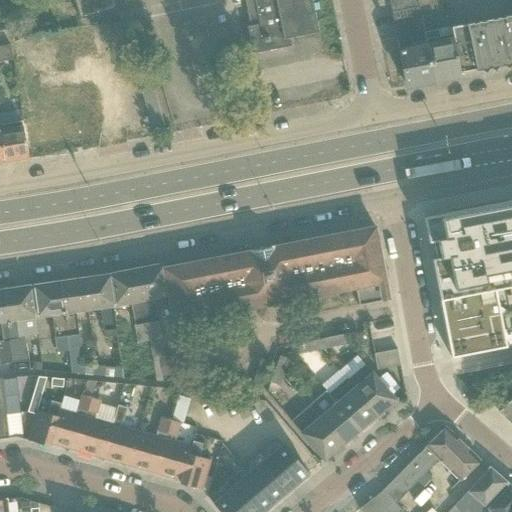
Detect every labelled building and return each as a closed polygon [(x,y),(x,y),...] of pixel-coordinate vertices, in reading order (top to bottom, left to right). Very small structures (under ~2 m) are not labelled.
[(246,27),(252,54),(291,47),(290,39),(318,33),(310,0),(72,0),(78,20),(116,9),(112,0),(243,0),(249,27),(246,27)] [(416,0),(388,0),(398,52),(393,53),(397,72),(402,71),(405,86),(433,81),(416,0)] [(416,0),(433,81),(459,75),(459,73),(452,39),(453,39),(450,28),(437,30),(435,30),(432,14),(434,13),(431,0),(416,0)] [(129,13),(118,17),(124,36),(136,32),(129,13)] [(511,15),(450,28),(453,39),(452,39),(459,73),(475,70),(475,71),(476,71),(476,69),(489,66),(490,68),(491,68),(491,66),(504,63),(505,65),(506,64),(506,63),(511,61),(511,15)] [(91,27),(55,33),(62,73),(73,71),(71,57),(95,53),(91,27)] [(10,46),(0,47),(0,62),(11,61),(12,61),(10,46)] [(19,109),(0,111),(0,139),(4,162),(27,158),(21,122),(19,109)] [(160,114),(148,117),(154,136),(166,134),(160,114)] [(430,217),(424,218),(428,243),(433,242),(436,258),(432,259),(432,261),(451,358),(506,347),(506,346),(500,315),(492,317),(487,292),(498,290),(502,289),(511,286),(511,201),(511,202),(510,201),(508,202),(488,206),(486,206),(466,210),(464,210),(449,213),(430,217)] [(389,300),(384,279),(375,228),(273,248),(273,246),(267,247),(268,249),(256,251),(255,249),(250,250),(250,252),(163,269),(174,324),(355,288),(358,306),(389,300)] [(160,265),(137,270),(147,324),(159,322),(154,299),(166,297),(160,265)] [(137,270),(111,275),(114,294),(116,307),(129,304),(134,327),(139,326),(147,324),(137,270)] [(108,275),(84,279),(88,311),(100,310),(103,333),(104,339),(115,338),(115,331),(111,308),(112,308),(111,295),(108,275)] [(84,279),(60,282),(67,335),(78,334),(75,313),(88,311),(84,279)] [(60,282),(34,286),(39,318),(51,316),(54,337),(67,335),(60,282)] [(31,287),(4,290),(15,363),(29,362),(25,338),(37,337),(36,326),(33,306),(31,287)] [(4,290),(0,291),(0,323),(2,340),(0,340),(0,365),(12,363),(14,363),(4,290)] [(139,326),(134,327),(137,344),(151,341),(147,324),(139,326)] [(78,334),(67,335),(68,337),(69,348),(78,347),(80,347),(78,334)] [(330,338),(316,340),(318,350),(332,347),(344,345),(342,335),(330,338)] [(57,354),(69,352),(68,337),(55,339),(57,354)] [(318,350),(316,340),(302,343),(304,353),(318,350)] [(396,348),(374,353),(378,369),(400,363),(396,348)] [(160,357),(162,376),(180,374),(177,355),(160,357)] [(280,356),(275,370),(284,373),(289,359),(280,356)] [(227,380),(226,389),(259,395),(270,364),(260,361),(252,384),(227,380)] [(32,362),(31,370),(40,371),(41,363),(32,362)] [(377,416),(394,401),(363,364),(346,379),(377,416)] [(96,368),(97,376),(122,379),(121,370),(96,368)] [(284,373),(275,370),(271,382),(279,386),(284,373)] [(338,371),(321,385),(325,390),(328,394),(359,430),(377,416),(346,379),(338,371)] [(51,378),(50,387),(62,388),(63,380),(51,378)] [(0,415),(6,415),(20,413),(16,379),(2,380),(2,379),(0,379),(0,415)] [(34,389),(31,401),(38,403),(42,392),(34,389)] [(359,430),(328,394),(325,390),(308,405),(342,445),(359,430)] [(77,409),(87,411),(91,398),(81,395),(77,409)] [(179,395),(172,420),(183,423),(190,398),(179,395)] [(511,396),(498,411),(499,411),(511,424),(511,396)] [(91,398),(87,411),(96,414),(100,400),(91,398)] [(31,401),(27,412),(35,415),(38,403),(31,401)] [(28,441),(48,446),(53,427),(55,427),(60,410),(59,410),(61,404),(51,401),(47,414),(37,411),(28,441)] [(113,419),(123,422),(127,408),(117,405),(113,419)] [(289,421),(290,422),(324,461),(342,445),(308,405),(289,421)] [(50,443),(75,451),(85,417),(60,410),(55,427),(53,427),(48,446),(49,447),(50,443)] [(6,415),(0,415),(0,439),(8,439),(6,415)] [(75,451),(102,458),(111,425),(85,417),(75,451)] [(157,431),(166,434),(170,420),(161,418),(157,431)] [(170,420),(166,434),(176,437),(180,423),(170,420)] [(102,458),(128,466),(138,432),(111,425),(102,458)] [(437,460),(443,465),(455,478),(452,480),(457,484),(465,476),(479,461),(445,427),(425,448),(382,491),(359,509),(361,511),(403,511),(395,504),(437,460)] [(128,466),(155,473),(165,440),(138,432),(128,466)] [(165,440),(155,473),(181,481),(186,465),(185,465),(191,447),(165,440)] [(181,481),(180,484),(201,490),(210,460),(199,457),(203,444),(193,441),(191,447),(185,465),(186,465),(181,481)] [(283,444),(212,504),(219,511),(263,511),(308,474),(283,444)] [(467,492),(453,507),(458,511),(464,511),(465,511),(479,511),(483,507),(484,508),(492,499),(505,483),(489,469),(475,484),(467,492)] [(489,511),(511,511),(511,489),(508,486),(495,501),(487,510),(489,511)] [(38,511),(38,504),(29,502),(30,511),(38,511)]
